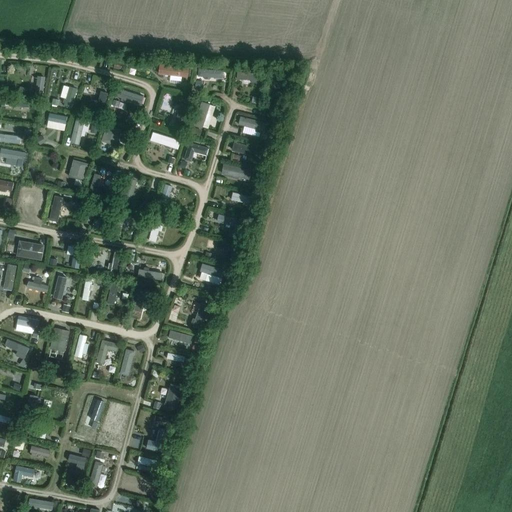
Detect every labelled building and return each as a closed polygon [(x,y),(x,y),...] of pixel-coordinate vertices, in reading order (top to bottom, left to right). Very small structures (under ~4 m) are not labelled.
[(195,63),(166,63),(165,72),(195,73),(195,63)] [(73,94),(76,82),(70,80),(66,92),(73,94)] [(171,105),(176,91),(171,89),(166,104),(171,105)] [(204,121),(217,124),(222,101),(209,98),(204,121)] [(173,106),(179,108),(181,102),(175,100),(173,106)] [(57,109),(56,116),(72,119),(73,112),(57,109)] [(246,121),(251,122),(251,128),(262,129),(262,126),(273,127),(274,117),(247,114),(246,121)] [(129,127),(117,122),(110,136),(122,142),(129,127)] [(176,149),(183,151),(187,135),(159,128),(157,138),(178,143),(176,149)] [(200,146),(200,148),(203,148),(203,156),(213,156),(213,145),(200,146)] [(80,155),(75,172),(90,176),(95,159),(80,155)] [(229,171),(246,172),(246,178),(254,178),(255,166),(229,165),(229,171)] [(0,183),(19,189),(22,179),(0,173),(0,183)] [(171,180),(167,195),(175,197),(179,182),(171,180)] [(49,195),(49,188),(33,187),(32,198),(37,198),(37,194),(49,195)] [(248,201),(256,202),(258,191),(239,189),(238,196),(249,198),(248,201)] [(3,225),(1,242),(8,243),(10,226),(3,225)] [(237,246),(239,241),(224,237),(222,243),(237,246)] [(106,242),(98,258),(110,264),(118,248),(106,242)] [(87,245),(81,244),(78,263),(85,264),(87,245)] [(222,283),(230,284),(233,264),(206,261),(205,268),(224,271),(222,283)] [(145,272),(161,274),(162,268),(146,265),(145,272)] [(208,280),(220,284),(223,275),(210,271),(208,280)] [(95,296),(99,275),(93,274),(88,295),(95,296)] [(63,280),(62,292),(70,292),(71,280),(63,280)] [(151,307),(152,297),(143,296),(142,306),(151,307)] [(207,298),(200,322),(211,326),(219,302),(207,298)] [(45,323),(46,317),(25,311),(24,318),(45,323)] [(62,324),(56,352),(71,355),(76,327),(62,324)] [(177,326),(175,334),(197,340),(199,332),(177,326)] [(85,330),(82,352),(90,354),(93,331),(85,330)] [(25,347),(23,352),(34,355),(37,343),(13,335),(11,342),(25,347)] [(104,359),(112,361),(117,337),(109,336),(104,359)] [(138,371),(139,345),(130,345),(129,370),(138,371)] [(174,349),(173,355),(191,358),(192,351),(174,349)] [(158,371),(164,373),(167,365),(162,363),(158,371)] [(30,376),(31,369),(13,366),(11,373),(30,376)] [(169,403),(182,407),(190,383),(177,379),(169,403)] [(0,416),(12,419),(13,412),(0,409),(0,416)] [(0,439),(10,442),(12,435),(0,432),(0,439)] [(77,448),(75,455),(92,462),(95,455),(77,448)] [(146,452),(144,460),(157,463),(159,455),(146,452)] [(0,465),(6,467),(8,458),(0,455),(0,465)] [(97,479),(111,482),(113,472),(110,471),(112,459),(102,456),(97,479)] [(40,473),(42,466),(23,462),(20,476),(29,478),(31,471),(40,473)] [(143,474),(141,481),(152,484),(154,478),(143,474)] [(59,505),(60,498),(37,496),(36,503),(59,505)]
